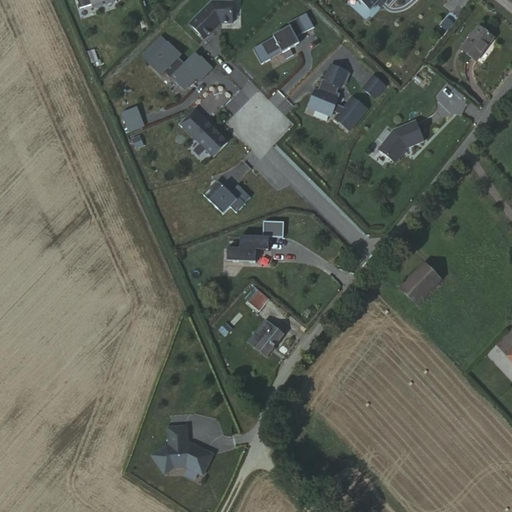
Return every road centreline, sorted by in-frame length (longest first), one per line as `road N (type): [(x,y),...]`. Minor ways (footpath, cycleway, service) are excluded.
road 1 (track): [(253,447),(53,0)]
road 2 (residential): [(253,447),(285,371),(374,255)]
road 3 (residential): [(374,255),(511,79)]
road 4 (residential): [(374,255),(269,150),(257,121)]
